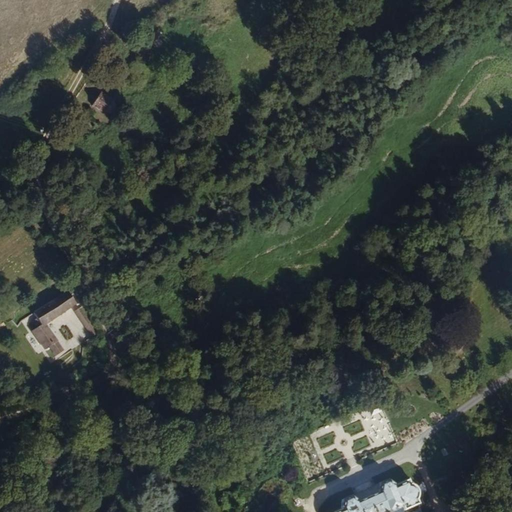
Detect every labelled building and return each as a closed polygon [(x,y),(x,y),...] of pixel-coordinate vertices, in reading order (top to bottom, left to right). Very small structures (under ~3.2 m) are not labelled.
[(152,45),(159,33),(152,29),(145,41),(152,45)] [(118,108),(101,97),(96,106),(107,113),(105,117),(107,119),(110,115),(113,116),(118,108)] [(63,303),(33,325),(40,336),(49,330),(77,310),(68,295),(61,300),(63,303)] [(83,332),(89,328),(80,315),(74,318),(83,332)] [(0,337),(9,330),(5,324),(0,327),(0,337)] [(96,338),(89,328),(83,332),(91,342),(96,338)] [(60,360),(66,355),(49,330),(40,336),(36,338),(48,355),(53,351),(60,360)] [(390,511),(395,510),(396,511),(397,511),(415,504),(414,502),(420,498),(418,493),(424,490),(420,482),(414,484),(412,480),(394,489),(390,482),(372,491),(370,485),(356,491),(359,497),(340,506),(342,511),(340,511),(390,511)]
